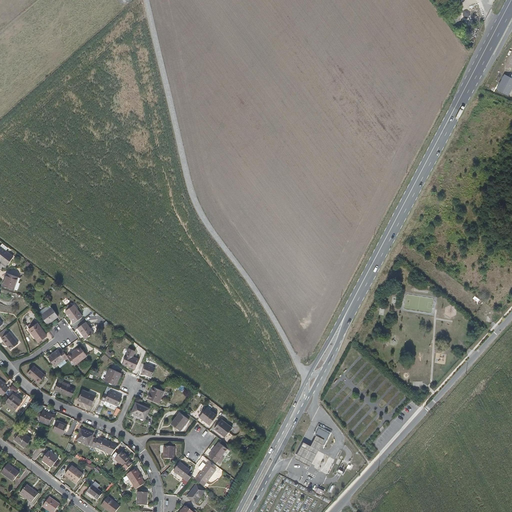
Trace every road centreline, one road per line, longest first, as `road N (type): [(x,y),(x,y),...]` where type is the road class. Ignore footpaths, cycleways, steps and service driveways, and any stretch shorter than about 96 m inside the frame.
road 1 (unclassified): [(307,376),(191,197),(143,0)]
road 2 (primary): [(511,3),(354,300)]
road 3 (residential): [(511,315),(333,511)]
road 4 (primary): [(307,376),(238,511)]
road 5 (primary): [(247,511),(310,394)]
road 6 (residential): [(115,429),(44,397),(9,368)]
